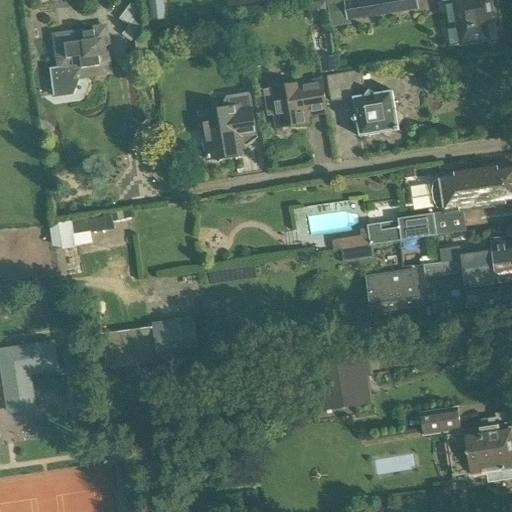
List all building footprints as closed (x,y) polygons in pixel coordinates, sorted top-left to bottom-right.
[(162,0),(148,0),(151,21),(165,19),(162,0)] [(312,0),(307,1),(310,17),(327,15),(324,0),(312,0)] [(416,0),(328,0),(333,26),(350,23),(349,18),(418,7),(416,0)] [(455,0),(462,44),(498,38),(492,0),(455,0)] [(56,35),(60,67),(52,68),(55,92),(70,90),(75,77),(78,77),(81,79),(87,79),(89,75),(97,74),(99,77),(106,76),(108,72),(111,72),(108,51),(104,52),(103,45),(109,45),(106,26),(94,28),(94,30),(56,35)] [(336,71),(333,56),(322,58),(325,73),(336,71)] [(362,70),(327,75),(332,102),(353,98),(360,136),(400,130),(393,90),(375,93),(364,85),(362,70)] [(310,82),(265,89),(269,115),(275,114),(277,127),(309,122),(308,115),(328,112),(323,84),(310,86),(310,82)] [(230,107),(199,112),(207,159),(246,153),(243,137),(257,135),(250,93),(228,97),(230,107)] [(511,203),(511,163),(481,168),(481,164),(474,165),(475,169),(459,171),(441,174),(444,191),(447,213),(459,211),(460,212),(475,210),(474,209),(511,203)] [(114,220),(131,217),(133,217),(131,207),(104,213),(104,215),(59,221),(63,248),(77,246),(75,234),(116,229),(114,220)] [(399,221),(402,239),(402,240),(438,235),(434,213),(399,219),(399,221)] [(371,244),(402,239),(399,221),(368,225),(371,244)] [(469,267),(511,261),(511,236),(490,239),(492,248),(444,254),(445,261),(463,259),(464,264),(468,263),(469,267)] [(355,248),(342,250),(344,264),(357,262),(355,248)] [(419,265),(417,253),(403,255),(405,267),(419,265)] [(511,285),(511,261),(469,267),(468,263),(464,264),(463,259),(445,261),(423,264),(425,277),(465,272),(467,284),(482,282),(483,288),(497,286),(497,288),(511,285)] [(373,314),(422,307),(417,270),(368,277),(373,314)] [(152,324),(158,362),(200,355),(194,318),(152,324)] [(248,351),(244,327),(230,330),(234,354),(248,351)] [(109,331),(100,332),(99,332),(102,349),(105,370),(115,368),(109,332),(109,331)] [(30,372),(56,368),(53,344),(2,352),(10,410),(34,407),(30,372)] [(372,401),(370,388),(368,375),(366,375),(362,351),(309,359),(316,405),(354,399),(355,404),(372,401)] [(139,365),(126,366),(128,381),(141,379),(139,365)] [(448,431),(448,435),(460,433),(460,429),(461,428),(458,407),(421,413),(424,434),(448,431)] [(465,432),(460,433),(448,435),(454,476),(470,473),(470,474),(488,472),(490,480),(511,476),(511,424),(509,415),(480,420),(481,428),(465,431),(465,432)]
